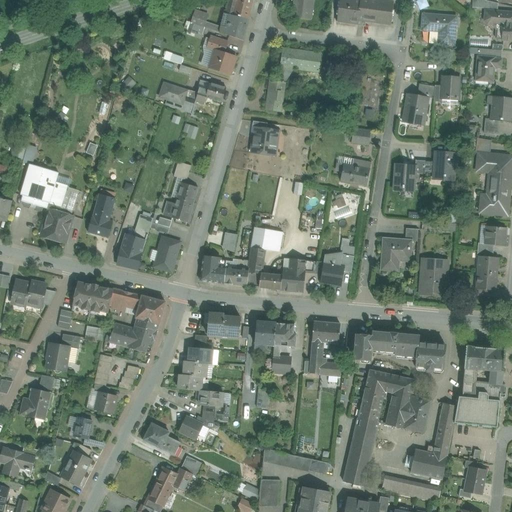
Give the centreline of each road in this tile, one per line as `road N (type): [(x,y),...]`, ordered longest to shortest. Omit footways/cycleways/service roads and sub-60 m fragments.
road 1 (residential): [(258,30),(402,51),(361,312)]
road 2 (residential): [(258,30),(182,292)]
road 3 (tertiary): [(182,292),(151,381),(85,511)]
road 4 (secondary): [(361,312),(182,292)]
road 5 (residential): [(73,266),(0,418)]
road 6 (secondary): [(146,0),(0,49)]
road 7 (secondary): [(510,324),(361,312)]
